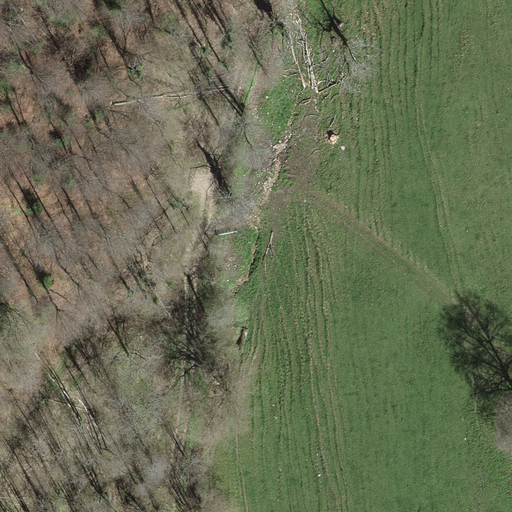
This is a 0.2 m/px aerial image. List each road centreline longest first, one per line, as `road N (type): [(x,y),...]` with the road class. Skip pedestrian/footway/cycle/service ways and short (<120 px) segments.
road 1 (track): [(0,483),(109,262),(160,183),(218,168),(310,197),(370,238),(511,367)]
road 2 (track): [(174,511),(218,168),(267,0)]
